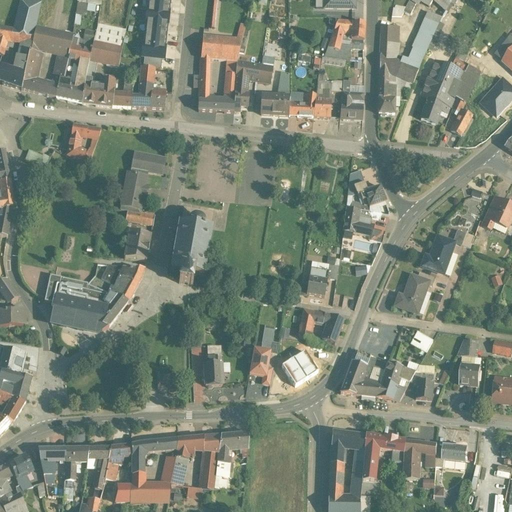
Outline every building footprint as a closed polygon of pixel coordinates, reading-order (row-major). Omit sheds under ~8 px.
[(149,0),(148,11),(168,13),(169,2),(149,0)] [(315,0),(316,9),(324,9),(323,0),(315,0)] [(323,0),(324,9),(355,10),(354,0),(323,0)] [(409,0),(409,1),(416,3),(417,0),(432,9),(443,15),(450,0),(409,0)] [(416,3),(409,1),(404,11),(410,15),(416,3)] [(40,5),(20,2),(14,30),(34,33),(38,15),(40,5)] [(76,15),(83,16),(85,4),(77,3),(76,15)] [(394,6),(393,16),(403,16),(403,6),(394,6)] [(432,9),(412,53),(409,62),(402,60),(401,63),(396,77),(406,81),(413,84),(419,69),(418,69),(429,45),(443,15),(432,9)] [(146,23),(147,24),(167,26),(169,13),(168,13),(148,11),(147,11),(146,23)] [(365,24),(337,22),(334,31),(343,32),(352,33),(351,40),(364,41),(364,34),(365,34),(365,33),(364,33),(365,24)] [(147,24),(145,35),(165,37),(167,26),(147,24)] [(244,40),(247,26),(240,24),(237,38),(244,40)] [(122,30),(98,25),(94,44),(104,46),(119,49),(122,30)] [(397,27),(381,27),(379,71),(396,77),(401,63),(395,60),(398,52),(399,44),(397,44),(397,27)] [(0,28),(0,55),(1,56),(2,57),(6,42),(13,42),(20,44),(17,57),(28,60),(30,52),(34,33),(14,30),(7,29),(0,28)] [(51,32),(35,29),(30,52),(37,54),(38,51),(46,53),(51,32)] [(343,32),(334,31),(329,47),(338,47),(343,32)] [(73,36),(51,32),(46,53),(58,55),(68,58),(70,47),(73,36)] [(345,62),(351,62),(352,56),(351,56),(352,49),(363,50),(364,41),(351,40),(352,33),(343,32),(338,47),(346,49),(345,62)] [(145,35),(144,46),(164,48),(165,37),(145,35)] [(511,35),(511,36),(496,54),(503,61),(511,48),(511,35)] [(440,39),(434,36),(430,46),(436,48),(440,39)] [(242,42),(202,39),(200,60),(211,61),(228,62),(237,63),(242,42)] [(81,49),(73,48),(70,60),(79,62),(88,64),(89,64),(89,62),(93,44),(83,42),(81,49)] [(94,44),(93,44),(89,62),(97,63),(118,68),(122,50),(119,49),(104,46),(94,44)] [(162,60),(164,61),(165,48),(164,48),(144,46),(143,45),(142,58),(144,58),(162,60)] [(329,47),(328,47),(324,58),(345,62),(346,49),(338,47),(329,47)] [(511,48),(503,61),(511,69),(511,48)] [(30,52),(28,60),(23,80),(21,90),(38,94),(40,84),(33,82),(39,55),(37,54),(30,52)] [(68,58),(58,55),(55,65),(66,68),(68,60),(68,58)] [(273,58),(262,56),(261,67),(272,69),(273,58)] [(17,57),(13,74),(0,69),(0,83),(2,84),(1,85),(9,87),(10,86),(21,90),(23,80),(28,60),(17,57)] [(162,60),(144,58),(143,67),(161,69),(162,60)] [(324,58),(322,63),(344,67),(345,62),(324,58)] [(469,66),(455,58),(451,67),(442,64),(441,66),(464,75),(469,66)] [(211,61),(200,60),(199,74),(209,74),(211,72),(211,61)] [(79,62),(75,85),(69,84),(68,89),(63,88),(64,80),(64,79),(59,79),(55,98),(82,104),(83,93),(83,92),(86,73),(88,64),(79,62)] [(88,64),(86,73),(83,92),(83,93),(82,104),(88,105),(90,87),(91,79),(93,79),(97,63),(89,62),(89,64),(88,64)] [(237,63),(228,62),(225,103),(224,113),(233,114),(234,95),(235,79),(237,63)] [(252,65),(237,63),(235,79),(248,80),(250,81),(252,65)] [(441,66),(435,63),(432,70),(459,83),(461,82),(464,75),(441,66)] [(66,68),(55,65),(50,86),(47,86),(45,96),(55,98),(59,79),(64,79),(65,73),(66,68)] [(259,66),(252,65),(250,81),(257,82),(259,66)] [(272,69),(259,66),(257,82),(269,84),(272,69)] [(480,72),(469,66),(464,75),(461,82),(459,83),(458,86),(463,89),(469,92),(480,72)] [(153,70),(141,69),(140,81),(146,82),(146,86),(152,87),(153,70)] [(459,83),(432,70),(427,80),(428,80),(445,87),(440,102),(451,106),(458,86),(459,83)] [(396,77),(379,71),(378,114),(379,114),(380,115),(385,116),(386,114),(394,114),(394,108),(397,108),(397,99),(394,99),(392,99),(392,96),(395,96),(395,88),(387,87),(387,83),(395,83),(395,77),(396,77)] [(289,74),(282,72),(278,97),(289,99),(289,74)] [(213,98),(209,98),(209,74),(199,74),(199,77),(199,89),(199,101),(198,101),(198,112),(224,113),(225,103),(213,102),(213,98)] [(316,97),(315,100),(331,101),(331,92),(342,93),(343,81),(326,81),(326,76),(319,76),(316,97)] [(343,81),(342,93),(350,93),(351,85),(355,86),(355,79),(349,78),(348,81),(343,81)] [(248,80),(235,79),(234,95),(246,96),(248,80)] [(123,94),(132,95),(134,81),(125,80),(123,94)] [(445,87),(428,80),(421,95),(428,98),(425,106),(435,109),(440,102),(445,87)] [(487,104),(484,106),(492,113),(494,110),(499,115),(511,100),(511,88),(503,80),(484,101),(487,104)] [(114,83),(102,81),(100,89),(98,90),(96,106),(112,108),(113,93),(114,83)] [(413,84),(406,81),(404,88),(410,91),(413,84)] [(47,86),(40,84),(38,94),(45,96),(47,86)] [(146,86),(140,86),(138,98),(131,98),(131,109),(150,110),(151,93),(152,87),(146,86)] [(463,89),(458,86),(451,106),(447,114),(450,115),(452,108),(457,98),(458,99),(463,89)] [(100,89),(90,87),(88,105),(96,106),(98,90),(100,89)] [(469,92),(463,89),(458,99),(464,103),(469,92)] [(113,93),(112,108),(131,109),(131,98),(132,95),(123,94),(113,93)] [(151,93),(150,110),(164,110),(166,93),(151,93)] [(290,93),(288,106),(298,107),(298,106),(303,106),(304,101),(307,101),(307,96),(307,95),(290,93)] [(350,93),(342,93),(340,118),(342,119),(343,120),(347,120),(348,119),(362,120),(363,107),(351,106),(351,100),(363,101),(364,94),(350,93)] [(246,96),(234,95),(233,114),(236,114),(239,112),(240,105),(247,105),(248,96),(246,96)] [(278,97),(262,96),(262,115),(288,117),(288,106),(289,99),(278,97)] [(303,106),(298,106),(298,107),(297,117),(313,118),(315,100),(316,97),(307,96),(307,101),(304,101),(303,106)] [(458,99),(457,98),(452,108),(460,113),(461,111),(463,106),(464,103),(458,99)] [(331,101),(315,100),(313,118),(330,118),(331,101)] [(435,109),(425,106),(420,119),(435,125),(440,111),(447,114),(451,106),(440,102),(435,109)] [(298,107),(288,106),(288,117),(297,117),(298,107)] [(471,116),(461,111),(460,113),(451,131),(461,136),(471,116)] [(87,127),(73,125),(69,145),(78,147),(80,136),(85,137),(87,127)] [(94,128),(87,127),(85,137),(92,138),(94,128)] [(101,129),(94,128),(92,138),(94,138),(92,143),(96,144),(101,129)] [(78,147),(69,145),(67,155),(76,159),(79,149),(78,147)] [(29,149),(26,158),(44,168),(50,157),(44,153),(43,155),(29,149)] [(88,153),(79,149),(76,159),(88,165),(92,155),(88,153)] [(166,160),(135,154),(131,169),(132,170),(132,173),(128,172),(121,210),(127,211),(128,211),(138,213),(138,210),(140,210),(143,195),(147,196),(149,187),(145,186),(148,173),(162,176),(166,160)] [(7,160),(0,161),(0,180),(0,181),(10,180),(11,179),(7,160)] [(44,168),(36,164),(32,172),(39,176),(44,168)] [(350,174),(347,204),(353,205),(354,197),(363,193),(370,191),(363,170),(350,174)] [(10,180),(0,181),(0,180),(0,191),(1,192),(2,199),(0,199),(0,208),(1,209),(12,207),(13,206),(10,180)] [(370,191),(363,193),(368,206),(369,208),(385,203),(380,187),(370,191)] [(482,193),(474,191),(472,197),(481,199),(482,193)] [(496,199),(483,228),(490,232),(494,224),(495,221),(494,221),(502,202),(496,199)] [(511,221),(511,206),(502,202),(494,221),(495,221),(494,224),(508,230),(511,221)] [(0,235),(7,236),(12,207),(1,209),(0,212),(0,235)] [(213,213),(183,207),(180,225),(179,225),(171,270),(180,272),(178,283),(192,286),(194,275),(204,277),(212,231),(210,230),(213,213)] [(359,211),(346,209),(346,215),(358,218),(359,211)] [(138,213),(128,211),(127,211),(126,219),(153,225),(155,216),(138,213)] [(358,218),(346,215),(344,231),(367,237),(369,228),(356,225),(358,218)] [(466,234),(457,231),(453,243),(455,244),(454,244),(461,247),(466,234)] [(151,237),(129,233),(124,259),(146,263),(148,253),(149,248),(151,237)] [(475,237),(466,234),(461,247),(470,250),(475,237)] [(438,238),(430,258),(426,257),(422,268),(443,276),(443,274),(442,274),(448,259),(449,259),(454,244),(455,244),(453,243),(438,238)] [(322,257),(315,255),(313,261),(312,268),(327,271),(329,264),(330,258),(322,257)] [(331,265),(330,279),(337,280),(339,266),(331,265)] [(108,266),(101,279),(113,286),(111,293),(128,302),(129,302),(142,279),(145,271),(108,266)] [(312,269),(311,269),(309,279),(307,295),(324,298),(327,281),(318,280),(319,270),(317,270),(312,269)] [(435,279),(419,273),(417,279),(428,283),(428,285),(432,287),(435,279)] [(128,302),(111,293),(110,294),(78,281),(50,275),(44,301),(54,304),(50,322),(101,334),(109,327),(119,313),(128,302)] [(417,279),(412,277),(404,298),(399,296),(395,307),(416,315),(422,299),(422,300),(428,285),(428,283),(417,279)] [(498,277),(491,280),(495,288),(502,285),(498,277)] [(20,297),(7,279),(0,280),(0,291),(7,301),(9,299),(11,302),(20,297)] [(24,308),(11,309),(0,309),(0,325),(9,326),(9,325),(24,325),(24,308)] [(315,313),(304,311),(299,337),(310,340),(313,322),(315,313)] [(344,320),(331,316),(315,313),(313,322),(328,326),(324,340),(324,341),(335,345),(344,320)] [(265,326),(261,351),(269,352),(277,353),(279,344),(272,343),(274,328),(265,326)] [(290,330),(282,329),(281,338),(289,338),(290,330)] [(432,341),(416,332),(409,345),(424,354),(432,341)] [(324,340),(313,336),(311,343),(321,347),(324,341),(324,340)] [(478,344),(464,343),(458,358),(476,360),(478,344)] [(511,351),(511,346),(494,343),(492,354),(511,357),(511,351)] [(208,347),(208,355),(218,355),(217,346),(208,347)] [(26,352),(5,347),(3,355),(1,356),(0,356),(0,368),(1,369),(10,371),(20,373),(26,352)] [(261,351),(253,350),(249,373),(264,376),(265,376),(267,368),(269,352),(261,351)] [(304,352),(293,359),(306,379),(318,372),(304,352)] [(218,355),(208,355),(209,364),(204,364),(205,374),(202,374),(202,378),(205,378),(206,386),(209,388),(212,388),(214,385),(223,385),(222,363),(221,363),(218,363),(218,357),(218,355)] [(370,359),(359,355),(356,364),(367,367),(369,363),(370,359)] [(293,359),(282,366),(295,387),(306,379),(293,359)] [(387,365),(370,359),(369,363),(386,368),(387,365)] [(356,364),(352,363),(349,371),(364,375),(363,376),(364,377),(367,367),(356,364)] [(405,369),(388,364),(387,365),(386,368),(382,381),(398,386),(400,380),(404,370),(405,369)] [(480,369),(462,367),(460,387),(478,389),(480,369)] [(273,369),(267,368),(265,376),(264,376),(263,384),(270,385),(273,369)] [(1,369),(0,373),(0,377),(3,378),(8,379),(10,371),(1,369)] [(415,374),(404,370),(400,380),(410,383),(415,374)] [(20,373),(10,371),(8,379),(16,382),(14,388),(5,384),(0,389),(25,400),(32,376),(20,373)] [(364,375),(349,371),(340,394),(356,396),(376,398),(379,388),(361,384),(363,376),(364,375)] [(175,374),(157,375),(158,388),(168,388),(168,390),(173,390),(173,387),(176,387),(175,374)] [(432,376),(421,375),(421,383),(431,384),(432,376)] [(364,377),(363,376),(361,384),(379,388),(396,393),(403,395),(407,388),(403,387),(403,389),(398,387),(398,386),(382,381),(381,382),(364,377)] [(421,383),(418,382),(416,400),(431,402),(433,384),(431,384),(421,383)] [(511,384),(508,384),(508,386),(495,385),(493,403),(511,404),(511,384)] [(396,393),(379,388),(376,398),(376,399),(393,401),(396,393)] [(25,400),(0,389),(0,400),(9,405),(3,415),(13,420),(25,400)] [(0,419),(9,425),(13,420),(3,415),(0,413),(0,419)] [(0,419),(0,434),(9,425),(0,419)] [(357,436),(332,432),(330,465),(342,466),(344,445),(348,446),(348,448),(356,449),(357,436)] [(249,433),(221,436),(219,451),(218,453),(217,461),(227,462),(228,449),(248,448),(249,433)] [(213,436),(204,437),(202,452),(205,452),(205,451),(212,452),(213,436)] [(221,436),(213,436),(212,452),(218,453),(219,451),(221,436)] [(366,437),(357,436),(356,449),(364,450),(366,437)] [(204,437),(178,439),(176,451),(177,451),(176,457),(187,459),(188,454),(194,455),(195,451),(202,452),(204,437)] [(394,441),(366,437),(364,450),(365,450),(363,470),(374,471),(376,454),(377,454),(378,449),(393,451),(394,441)] [(178,439),(164,441),(165,452),(176,451),(178,439)] [(157,441),(131,444),(132,455),(148,452),(158,452),(157,441)] [(164,441),(157,441),(158,452),(165,452),(164,441)] [(404,443),(394,441),(393,451),(403,453),(404,443)] [(419,444),(404,443),(403,453),(404,453),(404,464),(403,467),(417,468),(418,453),(419,444)] [(131,444),(111,446),(108,457),(109,457),(105,474),(115,476),(120,456),(132,455),(131,444)] [(437,447),(426,445),(425,454),(436,456),(437,451),(437,447)] [(88,446),(66,447),(65,459),(64,479),(74,479),(75,461),(87,460),(88,448),(88,446)] [(111,446),(89,446),(88,455),(93,455),(100,455),(97,472),(98,473),(97,479),(104,480),(105,474),(109,457),(108,457),(111,446)] [(66,447),(38,447),(40,458),(42,465),(53,465),(53,458),(65,459),(66,447)] [(467,450),(443,447),(443,451),(442,461),(443,462),(466,464),(467,450)] [(356,449),(352,490),(351,490),(351,498),(359,498),(360,498),(362,481),(363,470),(365,450),(364,450),(356,449)] [(212,452),(205,451),(205,452),(200,489),(212,491),(213,489),(214,489),(217,461),(218,453),(212,452)] [(403,453),(393,451),(392,463),(404,464),(404,453),(403,453)] [(148,452),(132,455),(132,485),(144,485),(144,458),(148,452)] [(25,453),(8,462),(13,472),(14,471),(17,477),(26,473),(31,471),(27,464),(30,462),(25,453)] [(176,457),(170,486),(181,487),(187,459),(176,457)] [(227,462),(217,461),(214,489),(226,490),(229,462),(227,462)] [(8,462),(0,466),(0,497),(1,500),(11,495),(3,477),(13,472),(8,462)] [(53,495),(53,465),(42,465),(45,482),(48,495),(53,495)] [(342,466),(330,465),(328,497),(340,497),(342,466)] [(417,468),(403,467),(403,481),(417,481),(417,468)] [(374,471),(363,470),(362,481),(373,482),(374,471)] [(26,473),(17,477),(20,485),(22,488),(30,486),(32,486),(26,473)] [(115,476),(105,474),(104,480),(103,483),(104,483),(113,484),(115,476)] [(104,480),(97,479),(95,487),(102,489),(104,483),(103,483),(104,480)] [(424,480),(423,488),(435,489),(436,480),(424,480)] [(373,482),(362,481),(360,498),(369,498),(377,499),(378,482),(373,482)] [(113,484),(104,483),(102,489),(100,498),(99,501),(105,501),(109,501),(116,502),(121,502),(130,502),(132,485),(113,484)] [(132,485),(130,502),(140,502),(168,503),(170,486),(170,484),(152,485),(144,485),(132,485)] [(32,486),(30,486),(32,489),(39,489),(44,501),(49,499),(41,485),(32,486)] [(27,511),(29,511),(21,493),(20,491),(19,491),(14,494),(19,504),(18,505),(23,511),(27,511)] [(199,501),(199,494),(196,493),(189,493),(189,495),(186,495),(185,505),(197,505),(196,501),(199,501)] [(1,500),(6,510),(6,511),(18,505),(19,504),(14,494),(11,495),(1,500)] [(100,498),(95,498),(95,496),(93,496),(92,497),(89,499),(87,511),(92,511),(96,511),(98,506),(99,501),(100,498)] [(448,497),(441,496),(440,504),(448,505),(448,497)] [(340,497),(328,497),(327,511),(359,511),(360,498),(359,498),(351,498),(340,497)] [(360,498),(359,511),(368,511),(369,498),(360,498)]
